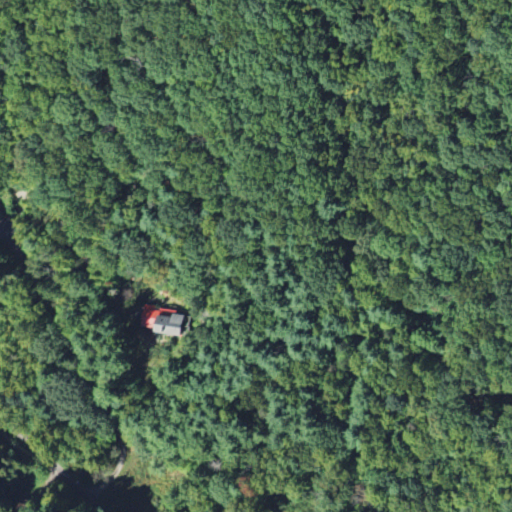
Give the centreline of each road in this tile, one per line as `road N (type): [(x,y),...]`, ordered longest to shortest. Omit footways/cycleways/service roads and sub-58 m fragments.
road 1 (residential): [(80,504),(120,466),(123,443),(72,331),(16,248)]
road 2 (residential): [(0,425),(39,450),(85,511)]
